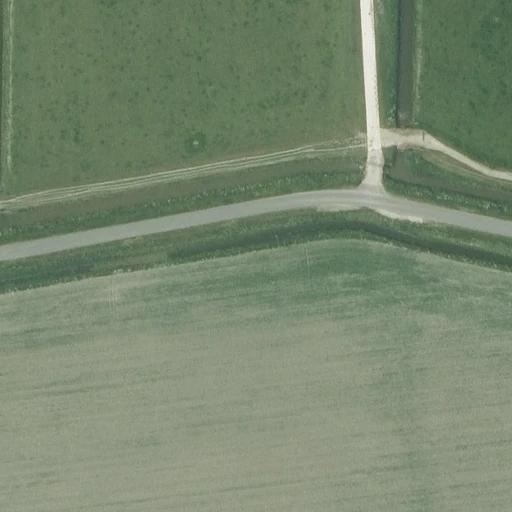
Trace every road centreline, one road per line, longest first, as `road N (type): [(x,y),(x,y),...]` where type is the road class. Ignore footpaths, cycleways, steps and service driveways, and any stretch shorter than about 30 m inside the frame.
road 1 (unclassified): [(0,254),(309,198),(368,200),(511,230)]
road 2 (track): [(368,200),(375,158),(366,0)]
road 3 (track): [(511,178),(423,140),(374,138)]
